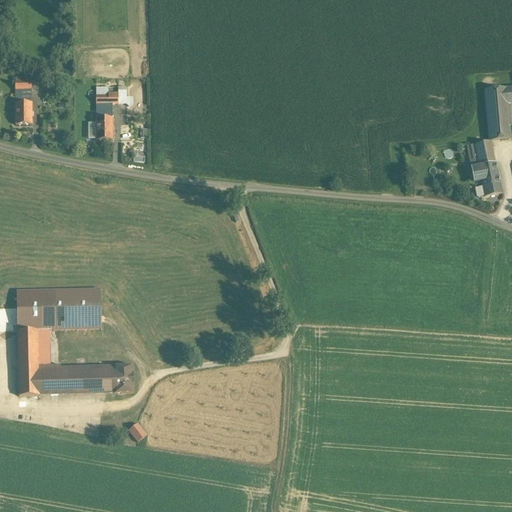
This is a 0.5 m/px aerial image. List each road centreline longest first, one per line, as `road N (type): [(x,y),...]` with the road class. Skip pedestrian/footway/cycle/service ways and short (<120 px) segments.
road 1 (unclassified): [(0,144),(154,176),(456,208),(511,229)]
road 2 (track): [(68,406),(131,407),(157,372),(279,353),(284,323),(234,185)]
